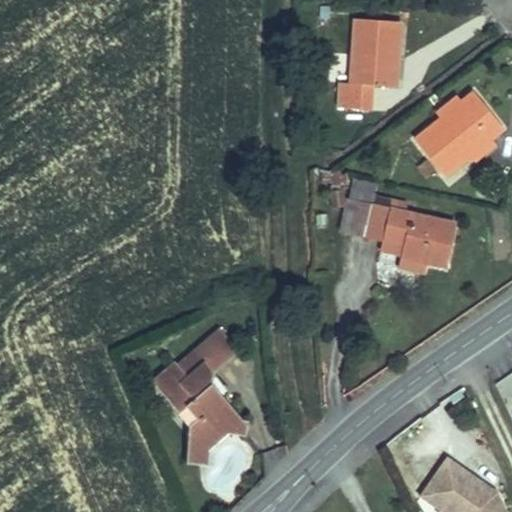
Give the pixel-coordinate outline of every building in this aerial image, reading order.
[(371,85),(392,86),(394,62),(397,62),(399,22),(355,18),(351,83),(339,82),(337,107),(370,110),(371,85)] [(444,176),(471,154),(489,139),(503,129),(473,92),(460,103),(448,113),(451,116),(446,120),(443,116),(442,117),(415,139),(444,176)] [(437,111),(442,117),(443,116),(446,120),(451,116),(448,113),(460,103),(455,97),(437,111)] [(471,154),(476,160),(494,145),(489,139),(471,154)] [(417,166),(427,178),(435,171),(426,159),(417,166)] [(377,183),(353,178),(348,199),(372,204),(374,205),(377,195),(377,193),(375,193),(377,183)] [(344,206),(346,206),(345,202),(343,189),(329,191),(331,208),(344,206)] [(424,261),(445,266),(454,224),(404,212),(407,202),(377,195),(374,205),(372,204),(365,235),(383,239),(398,243),(399,235),(406,237),(401,256),(402,257),(424,261)] [(339,230),(365,235),(372,204),(348,199),(346,199),(345,202),(346,206),(344,206),(339,230)] [(380,252),(401,256),(406,237),(399,235),(398,243),(383,239),(380,252)] [(400,267),(422,272),(424,261),(402,257),(400,267)] [(209,338),(227,360),(238,350),(220,329),(209,338)] [(165,397),(189,425),(209,449),(228,433),(236,434),(239,417),(223,398),(230,392),(223,383),(216,389),(211,384),(213,372),(227,360),(209,338),(178,365),(175,363),(159,377),(171,391),(165,397)] [(211,384),(216,389),(223,383),(213,372),(211,384)] [(153,382),(165,397),(171,391),(159,377),(153,382)] [(236,434),(246,436),(249,421),(242,420),(239,417),(236,434)] [(185,464),(207,466),(209,449),(189,425),(185,464)] [(445,511),(505,511),(496,493),(490,496),(483,491),(486,486),(447,459),(422,496),(445,511)] [(483,491),(490,496),(496,493),(486,486),(483,491)]
